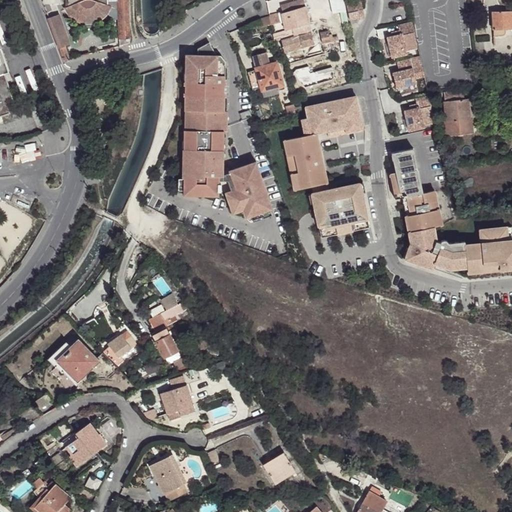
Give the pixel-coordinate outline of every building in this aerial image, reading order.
[(119,20),(120,39),(119,39),(120,46),(130,43),(127,0),(67,0),(68,7),(65,8),(70,16),(73,19),(78,21),(85,24),(88,23),(95,22),(100,20),(105,16),(111,19),(119,20)] [(299,0),(281,5),(283,13),(305,7),(302,0),(299,0)] [(329,0),(333,24),(347,23),(343,0),(329,0)] [(346,5),(348,13),(358,11),(359,18),(363,17),(360,2),(346,5)] [(265,18),(266,25),(284,20),(287,31),(273,35),(274,41),(281,39),(285,52),(313,45),(305,6),(305,7),(283,13),(277,14),(269,16),(269,17),(265,18)] [(348,13),(350,20),(359,18),(358,11),(348,13)] [(511,11),(492,12),(493,29),(494,37),(497,37),(497,36),(502,36),(503,36),(505,34),(505,33),(505,29),(511,28),(511,11)] [(49,18),(60,48),(65,46),(70,44),(59,15),(49,18)] [(414,32),(412,22),(398,25),(400,31),(398,32),(399,35),(394,37),(387,38),(392,58),(407,54),(402,35),(414,32)] [(320,33),(322,44),(338,40),(337,36),(332,37),(332,35),(329,35),(328,31),(320,33)] [(209,42),(197,48),(197,55),(187,55),(185,56),(185,83),(184,83),(184,96),(185,96),(184,111),(185,111),(184,149),(184,160),(184,168),(184,179),(184,191),(184,196),(219,196),(219,192),(224,192),(232,214),(243,211),(245,219),(251,217),(259,214),(242,167),(223,173),(224,131),(224,111),(224,97),(225,97),(226,83),(225,83),(225,67),(220,67),(220,58),(220,56),(216,56),(209,42)] [(70,58),(65,46),(60,48),(64,60),(70,58)] [(0,115),(9,113),(6,106),(13,103),(4,74),(0,62),(0,48),(0,47),(0,115)] [(0,48),(0,62),(4,74),(8,72),(0,48)] [(252,57),(256,70),(248,72),(253,91),(261,88),(263,97),(278,93),(277,87),(283,85),(277,63),(269,65),(266,53),(252,57)] [(415,78),(424,76),(422,67),(412,69),(410,59),(397,62),(399,69),(404,68),(404,71),(399,72),(393,74),(396,88),(416,83),(415,78)] [(463,91),(444,93),(447,121),(443,121),(444,135),(473,133),(472,127),(471,118),(477,117),(475,99),(464,100),(463,91)] [(431,105),(429,95),(415,98),(417,105),(417,108),(411,110),(404,111),(409,131),(424,128),(419,108),(431,105)] [(305,136),(284,140),(294,190),(312,187),(327,184),(328,183),(318,134),(328,132),(363,125),(357,96),(306,107),(308,118),(311,135),(305,136)] [(286,107),(288,116),(295,114),(292,105),(286,107)] [(249,111),(240,114),(242,119),(251,116),(249,111)] [(302,119),(305,136),(311,135),(308,118),(302,119)] [(363,125),(328,132),(329,137),(364,130),(363,125)] [(408,260),(434,269),(435,264),(451,269),(467,268),(468,273),(484,272),(484,265),(499,264),(500,270),(511,269),(511,239),(507,240),(506,228),(479,231),(480,242),(465,244),(465,242),(448,244),(446,242),(445,241),(443,241),(441,242),(441,243),(438,242),(435,227),(442,225),(434,191),(422,193),(413,149),(391,153),(396,174),(390,175),(395,199),(402,198),(406,216),(411,243),(408,253),(410,254),(408,260)] [(259,214),(251,217),(253,222),(272,215),(270,210),(272,209),(256,162),(242,167),(259,214)] [(314,193),(311,194),(320,237),(370,227),(361,183),(328,190),(314,193)] [(312,187),(314,193),(328,190),(327,184),(312,187)] [(484,265),(484,272),(500,270),(499,264),(484,265)] [(166,310),(149,319),(155,331),(180,319),(177,314),(187,309),(183,302),(179,305),(172,293),(161,299),(166,310)] [(94,318),(82,324),(100,345),(109,338),(94,318)] [(152,334),(156,342),(170,334),(166,327),(152,334)] [(122,334),(126,338),(131,335),(127,330),(122,334)] [(102,352),(117,366),(124,361),(120,356),(137,344),(131,335),(126,338),(122,334),(107,344),(109,346),(102,352)] [(170,334),(156,342),(164,357),(178,350),(170,334)] [(66,342),(48,359),(61,373),(63,372),(78,387),(91,374),(88,370),(98,361),(78,341),(71,347),(66,342)] [(185,357),(173,361),(176,369),(188,365),(185,357)] [(154,361),(144,366),(148,375),(158,370),(154,361)] [(161,393),(167,412),(183,407),(184,413),(194,410),(184,377),(170,381),(173,389),(161,393)] [(167,412),(168,418),(184,413),(183,407),(167,412)] [(155,409),(146,413),(148,420),(157,416),(155,409)] [(78,437),(65,447),(71,454),(69,455),(77,466),(107,444),(100,434),(99,434),(93,438),(90,434),(96,430),(90,422),(76,433),(78,437)] [(93,438),(99,434),(96,430),(90,434),(93,438)] [(62,443),(65,447),(78,437),(76,433),(62,443)] [(215,450),(208,453),(212,463),(220,461),(215,450)] [(284,453),(264,465),(275,484),(295,472),(284,453)] [(172,454),(149,465),(164,494),(165,493),(183,484),(186,483),(172,454)] [(33,491),(39,498),(48,488),(39,477),(33,483),(37,488),(33,491)] [(38,511),(68,511),(71,509),(65,504),(71,497),(64,491),(66,489),(60,483),(58,486),(55,484),(50,490),(34,507),(39,511),(38,511)] [(183,484),(165,493),(169,501),(187,492),(183,484)] [(30,508),(34,511),(38,511),(39,511),(34,507),(50,490),(48,488),(39,498),(30,508)] [(92,493),(83,488),(79,496),(88,501),(92,493)] [(370,492),(357,511),(380,511),(387,501),(370,492)]
